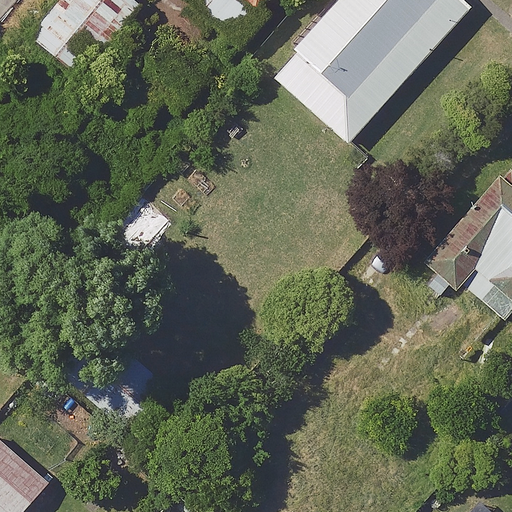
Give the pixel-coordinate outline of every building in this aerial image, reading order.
[(143,7),(135,0),(60,0),(31,37),(86,79),(143,7)] [(256,10),(243,0),(184,0),(243,50),(272,17),(259,6),(256,10)] [(243,0),(256,10),(259,6),(264,0),(243,0)] [(349,145),(472,8),(463,0),(335,0),(291,50),(296,54),(274,78),(349,145)] [(511,186),(499,175),(423,264),(455,291),(474,269),(511,301),(511,186)] [(492,353),(446,313),(426,335),(473,376),(492,353)] [(64,375),(136,435),(174,389),(101,329),(64,375)] [(0,511),(22,511),(49,482),(0,439),(0,511)]
